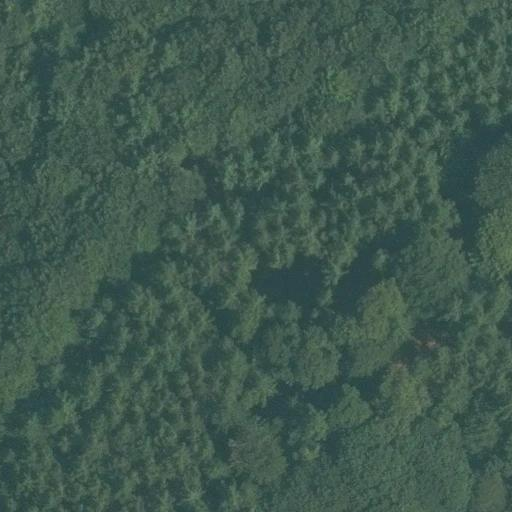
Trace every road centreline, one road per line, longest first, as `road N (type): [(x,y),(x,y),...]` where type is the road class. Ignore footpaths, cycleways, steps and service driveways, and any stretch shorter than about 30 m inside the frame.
road 1 (track): [(0,54),(256,125),(481,0)]
road 2 (track): [(256,125),(214,149),(125,234),(58,317),(0,416)]
